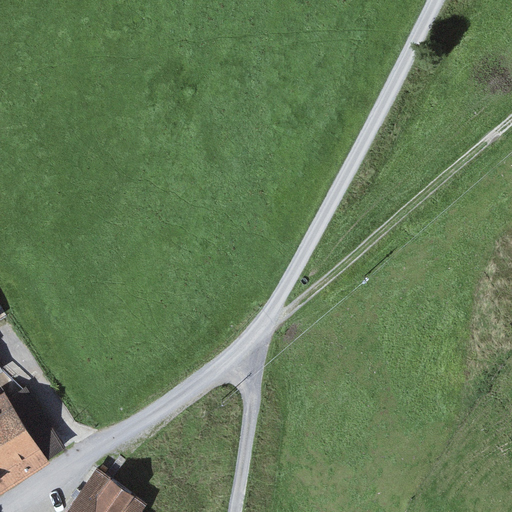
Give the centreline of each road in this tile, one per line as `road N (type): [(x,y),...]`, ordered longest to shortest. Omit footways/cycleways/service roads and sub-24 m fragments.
road 1 (unclassified): [(233,511),(252,405),(247,357),(438,0)]
road 2 (track): [(267,319),(285,313),(511,119)]
road 3 (track): [(4,511),(247,357)]
